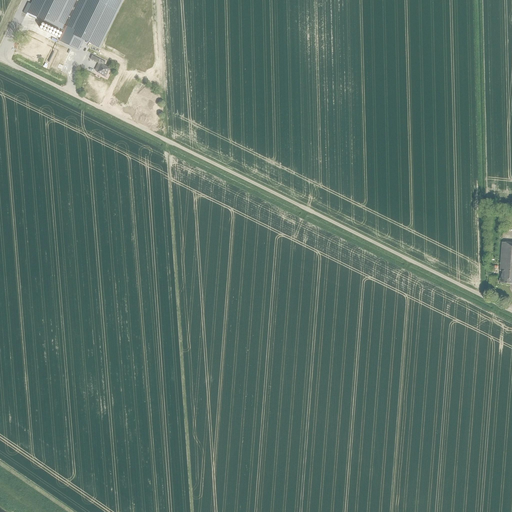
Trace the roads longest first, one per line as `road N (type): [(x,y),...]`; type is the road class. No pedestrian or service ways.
road 1 (unclassified): [(511,311),(0,59)]
road 2 (track): [(167,141),(193,511)]
